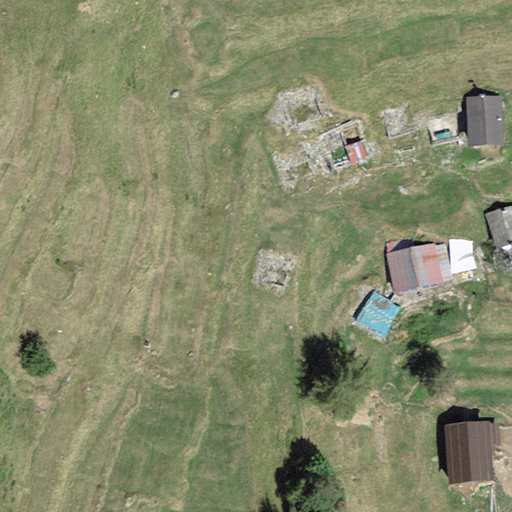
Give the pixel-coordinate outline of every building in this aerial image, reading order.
[(315,85),(281,94),(291,129),(325,120),(315,85)] [(469,101),(471,150),(500,148),(498,100),(469,101)] [(407,102),(380,109),(387,139),(414,133),(407,102)] [(357,123),(323,135),(334,168),(368,156),(357,123)] [(304,146),(278,156),(292,187),(314,176),(304,146)] [(511,210),(489,217),(499,250),(511,246),(511,210)] [(387,258),(395,292),(442,281),(434,247),(387,258)] [(292,258),(262,250),(254,283),(284,291),(292,258)] [(355,321),(372,332),(390,305),(373,294),(355,321)] [(485,425),(449,428),(453,488),(489,486),(485,425)]
